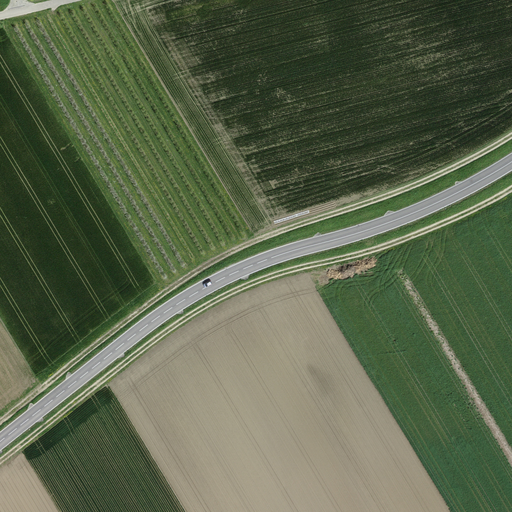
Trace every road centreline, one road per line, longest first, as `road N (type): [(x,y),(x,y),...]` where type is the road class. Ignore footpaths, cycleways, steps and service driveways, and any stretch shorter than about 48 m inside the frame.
road 1 (unclassified): [(511,163),(428,208),(230,273),(138,334),(0,447)]
road 2 (track): [(0,465),(191,317),(267,277),(378,251),(511,190)]
road 3 (track): [(0,417),(191,274),(449,175),(511,140)]
